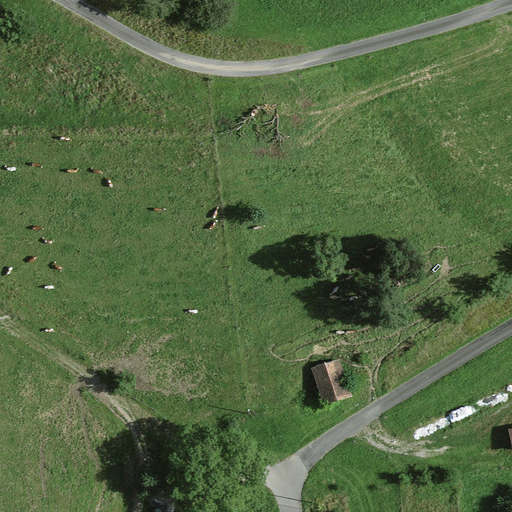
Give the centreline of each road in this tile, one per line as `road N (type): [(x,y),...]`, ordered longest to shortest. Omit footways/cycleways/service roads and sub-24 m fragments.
road 1 (track): [(68,0),(167,59),(219,71),(286,72),(511,11)]
road 2 (track): [(0,312),(190,445),(288,480)]
road 3 (track): [(511,327),(414,383),(307,457),(288,480)]
